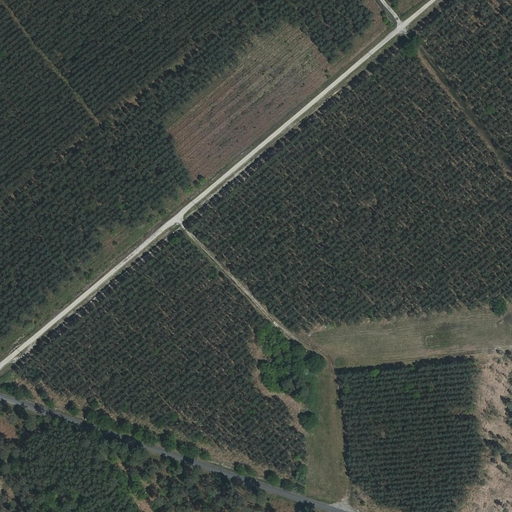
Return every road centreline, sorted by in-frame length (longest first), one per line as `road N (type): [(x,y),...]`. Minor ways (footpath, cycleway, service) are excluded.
road 1 (track): [(0,365),(433,0)]
road 2 (tertiary): [(330,511),(0,399)]
